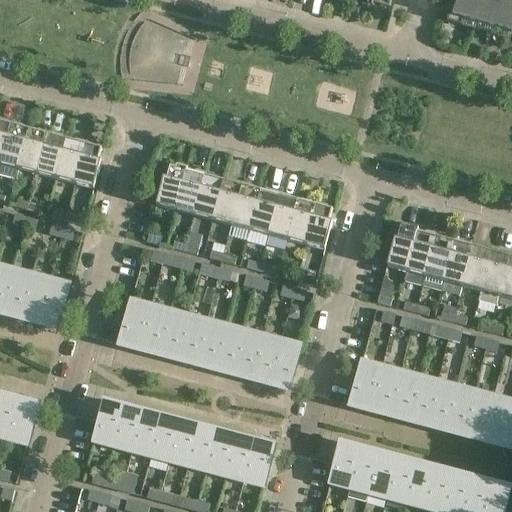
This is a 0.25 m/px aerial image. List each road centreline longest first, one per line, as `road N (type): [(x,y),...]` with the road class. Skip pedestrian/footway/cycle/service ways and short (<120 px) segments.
road 1 (residential): [(41,511),(143,117)]
road 2 (residential): [(287,511),(376,178)]
road 3 (residential): [(143,117),(376,178)]
road 4 (residential): [(408,54),(192,0)]
road 5 (residential): [(0,79),(143,117)]
road 6 (residential): [(376,178),(511,214)]
